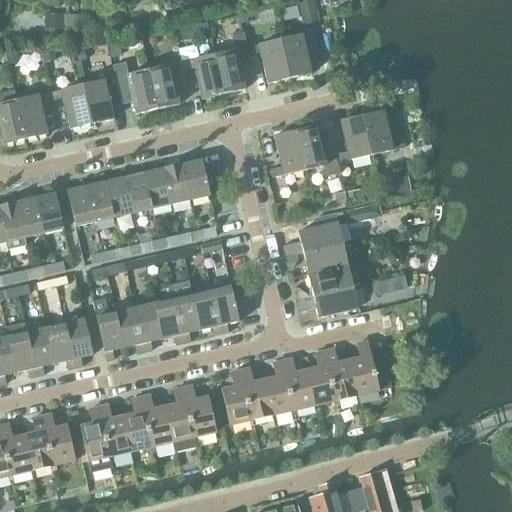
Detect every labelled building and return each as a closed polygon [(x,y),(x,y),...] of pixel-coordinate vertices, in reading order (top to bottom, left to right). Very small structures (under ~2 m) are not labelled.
[(305,0),(296,3),(303,26),(320,21),(314,0),(305,0)] [(45,15),(45,30),(62,30),(61,15),(45,15)] [(66,16),(66,29),(81,28),(81,16),(66,16)] [(301,35),(279,41),(289,80),(310,75),(306,56),(318,54),(313,32),(301,35)] [(258,46),(247,49),(248,57),(260,54),(267,85),(289,80),(279,41),(258,46)] [(116,47),(108,49),(111,60),(119,58),(116,47)] [(235,51),(214,56),(223,95),(244,90),(237,59),(248,57),(247,49),(235,51)] [(168,66),(148,71),(157,111),(179,106),(171,74),(183,72),(181,64),(179,56),(166,59),(168,66)] [(192,61),(181,64),(183,72),(194,69),(201,100),(223,95),(214,56),(192,61)] [(112,67),(115,79),(117,87),(121,105),(132,103),(135,116),(157,111),(148,71),(127,76),(125,64),(112,67)] [(104,81),(82,86),(91,126),(113,121),(106,90),(117,87),(115,79),(104,82),(104,81)] [(60,92),(49,94),(51,102),(62,100),(69,131),(91,126),(82,86),(60,91),(60,92)] [(0,131),(3,146),(25,141),(16,101),(14,91),(10,92),(0,94),(0,131)] [(38,96),(16,101),(25,141),(47,136),(40,105),(51,102),(49,94),(38,97),(38,96)] [(383,112),(361,117),(370,156),(392,151),(403,148),(397,121),(385,124),(383,112)] [(346,153),(335,156),(337,164),(348,161),(370,156),(361,117),(339,122),(346,153)] [(317,127),(295,132),(304,172),(326,167),(326,166),(337,164),(335,156),(324,158),(317,127)] [(304,172),(295,132),(273,137),(280,168),(269,171),(271,179),(282,176),(282,177),(304,172)] [(201,161),(181,165),(190,201),(209,197),(201,161)] [(181,165),(162,170),(171,206),(190,201),(181,165)] [(162,170),(143,174),(151,210),(171,206),(162,170)] [(143,174),(124,179),(132,215),(151,210),(143,174)] [(124,179),(105,183),(113,219),(132,215),(124,179)] [(378,184),(381,200),(401,196),(397,180),(378,184)] [(105,183),(86,187),(94,223),(113,219),(105,183)] [(94,223),(86,187),(66,192),(75,228),(94,223)] [(334,195),(337,209),(347,206),(344,193),(334,195)] [(54,195),(35,199),(43,235),(63,231),(54,195)] [(35,199),(16,203),(24,239),(43,235),(35,199)] [(0,207),(0,222),(5,244),(6,251),(26,246),(24,239),(16,203),(0,207)] [(374,206),(344,212),(344,213),(347,226),(381,218),(378,205),(374,206)] [(296,256),(302,255),(342,245),(335,217),(341,215),(341,214),(314,220),(316,229),(297,233),(299,243),(282,247),(284,259),(296,256)] [(216,237),(214,229),(202,232),(204,240),(216,237)] [(190,235),(178,237),(179,245),(191,242),(190,235)] [(179,245),(178,237),(166,240),(167,248),(179,245)] [(199,247),(201,255),(221,250),(219,242),(199,247)] [(151,243),(139,246),(141,254),(153,251),(151,243)] [(302,255),(307,276),(347,267),(342,245),(302,255)] [(141,254),(139,246),(128,249),(129,257),(141,254)] [(193,248),(181,251),(183,259),(195,256),(193,248)] [(183,259),(181,251),(169,254),(171,262),(183,259)] [(113,252),(101,255),(103,263),(115,260),(113,252)] [(103,263),(101,255),(89,258),(91,265),(103,263)] [(297,260),(296,256),(284,259),(287,271),(291,270),(297,260)] [(155,257),(143,260),(144,268),(156,265),(155,257)] [(144,268),(143,260),(131,263),(133,270),(144,268)] [(62,264),(50,267),(52,274),(64,272),(62,264)] [(116,266),(104,269),(106,276),(118,274),(116,266)] [(52,274),(50,267),(39,269),(40,277),(52,274)] [(307,276),(312,298),(352,289),(347,267),(307,276)] [(106,276),(104,269),(92,271),(94,279),(106,276)] [(24,272),(12,275),(14,283),(26,280),(24,272)] [(14,283),(12,275),(0,278),(2,286),(14,283)] [(66,278),(54,280),(56,288),(67,285),(66,278)] [(56,288),(54,280),(42,283),(44,291),(56,288)] [(27,286),(15,289),(17,297),(29,294),(27,286)] [(230,287),(210,291),(221,336),(228,334),(226,325),(238,323),(230,287)] [(17,297),(15,289),(4,292),(5,300),(17,297)] [(296,289),(291,290),(294,302),(306,299),(305,295),(296,289)] [(312,298),(306,299),(294,302),(297,314),(315,310),(317,319),(357,310),(352,289),(312,298)] [(210,291),(191,295),(199,332),(211,329),(213,338),(221,336),(210,291)] [(191,295),(172,300),(182,345),(190,343),(188,334),(199,332),(191,295)] [(172,300),(153,304),(161,341),(173,338),(175,346),(182,345),(172,300)] [(113,361),(111,352),(123,349),(114,313),(114,309),(106,311),(104,301),(92,304),(106,362),(113,361)] [(153,304),(134,309),(144,354),(151,352),(149,343),(161,341),(153,304)] [(134,309),(114,313),(123,349),(135,347),(137,355),(144,354),(134,309)] [(83,320),(64,325),(74,370),(82,368),(80,359),(92,356),(83,320)] [(4,329),(7,338),(15,374),(27,371),(29,380),(36,378),(26,334),(24,324),(4,329)] [(64,325),(45,329),(53,365),(65,363),(67,371),(74,370),(64,325)] [(45,329),(26,334),(36,378),(43,377),(41,368),(53,365),(45,329)] [(15,374),(7,338),(0,339),(0,386),(5,386),(3,377),(15,374)] [(359,359),(349,362),(357,397),(390,389),(379,344),(368,347),(367,343),(356,345),(359,359)] [(333,350),(324,353),(337,407),(339,406),(338,401),(357,397),(349,362),(337,364),(333,350)] [(317,369),(306,371),(314,407),(332,402),(333,408),(337,407),(324,353),(314,355),(317,369)] [(291,360),(281,362),(294,417),(297,416),(295,411),(314,407),(306,371),(295,374),(291,360)] [(275,379),(263,381),(271,416),(290,412),(291,417),(294,417),(281,362),(272,365),(275,379)] [(249,370),(239,372),(251,427),(255,426),(253,421),(271,416),(263,381),(252,384),(249,370)] [(251,427),(239,372),(230,374),(233,388),(220,391),(228,426),(248,422),(249,427),(251,427)] [(192,387),(183,389),(195,443),(197,443),(196,438),(216,433),(207,398),(195,401),(192,387)] [(175,406),(165,408),(173,443),(191,439),(192,444),(195,443),(183,389),(172,391),(175,406)] [(150,397),(140,399),(152,453),(155,453),(154,447),(173,443),(165,408),(153,411),(150,397)] [(133,415),(122,418),(130,453),(148,449),(150,454),(152,453),(140,399),(130,401),(133,415)] [(108,406),(97,409),(110,463),(113,462),(112,457),(130,453),(122,418),(111,420),(108,406)] [(110,463),(97,409),(88,411),(91,425),(79,428),(87,463),(106,458),(108,463),(110,463)] [(51,415),(41,418),(53,472),(56,471),(55,466),(74,462),(66,427),(54,429),(51,415)] [(34,434),(23,437),(31,472),(50,467),(51,473),(53,472),(41,418),(31,420),(34,434)] [(0,427),(0,432),(11,482),(12,485),(33,480),(31,472),(23,437),(12,439),(8,425),(0,427)] [(0,478),(8,477),(9,482),(11,482),(0,432),(0,478)] [(308,499),(310,511),(389,511),(379,473),(359,478),(362,490),(336,497),(332,484),(318,488),(320,496),(308,499)]
